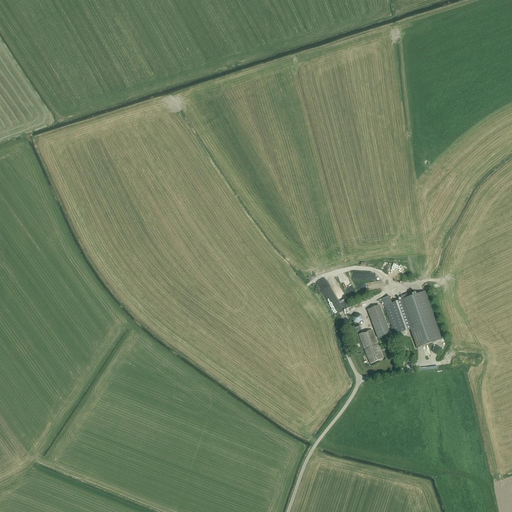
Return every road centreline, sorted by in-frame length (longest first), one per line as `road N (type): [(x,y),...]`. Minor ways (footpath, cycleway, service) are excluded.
road 1 (unclassified): [(287,511),(311,450),(359,380),(434,363)]
road 2 (track): [(37,461),(167,511)]
